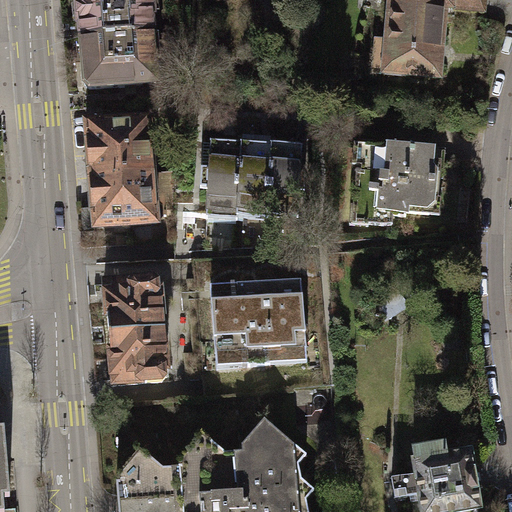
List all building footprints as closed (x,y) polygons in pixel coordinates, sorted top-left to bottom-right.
[(80,26),(81,38),(151,33),(150,15),(152,14),(151,0),(76,0),(77,2),(74,2),(76,26),(80,26)] [(443,8),(452,8),(452,0),(390,0),(387,43),(377,42),(375,73),(438,78),(443,8)] [(483,0),(452,0),(452,8),(483,11),(483,0)] [(81,38),(84,84),(88,89),(155,84),(151,33),(81,38)] [(86,126),(90,177),(151,172),(147,120),(86,126)] [(241,145),(202,143),(199,190),(206,191),(204,219),(236,221),(236,218),(241,145)] [(429,215),(434,151),(410,150),(410,144),(393,143),(393,149),(362,147),(360,173),(355,173),(354,190),(359,190),(357,217),(367,218),(367,224),(384,225),(384,215),(406,217),(406,213),(429,215)] [(271,147),(241,145),(236,218),(267,220),(267,216),(271,147)] [(301,148),(271,147),(267,216),(280,217),(281,212),(297,213),(301,148)] [(157,223),(151,172),(90,177),(95,229),(157,223)] [(102,281),(106,334),(165,330),(160,276),(102,281)] [(301,281),(210,289),(217,370),(308,362),(301,281)] [(395,286),(374,301),(384,316),(406,305),(395,286)] [(106,334),(110,388),(169,383),(165,330),(106,334)] [(275,428),(253,452),(226,455),(212,443),(192,467),(163,470),(149,459),(129,483),(117,484),(119,511),(309,511),(307,501),(315,491),(302,480),(299,465),(307,456),(275,428)] [(0,511),(15,511),(16,510),(4,510),(3,498),(10,497),(5,429),(0,429),(0,511)] [(394,500),(419,496),(421,511),(458,511),(480,508),(470,452),(447,456),(445,443),(411,449),(413,462),(415,474),(390,479),(394,500)]
